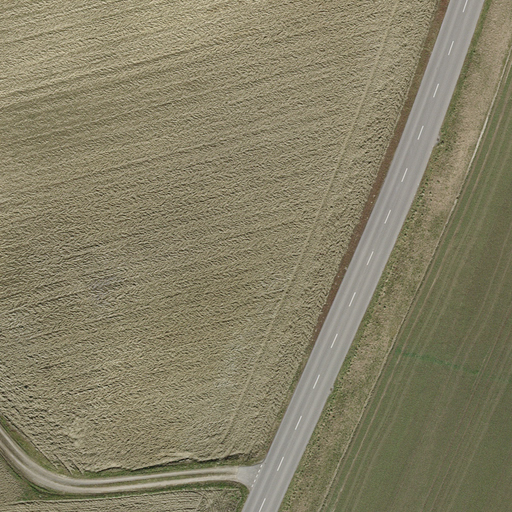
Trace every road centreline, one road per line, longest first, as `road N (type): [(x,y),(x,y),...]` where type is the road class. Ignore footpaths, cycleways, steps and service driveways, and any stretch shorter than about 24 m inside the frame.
road 1 (tertiary): [(261,511),(469,0)]
road 2 (track): [(0,436),(46,478),(78,486),(281,466)]
